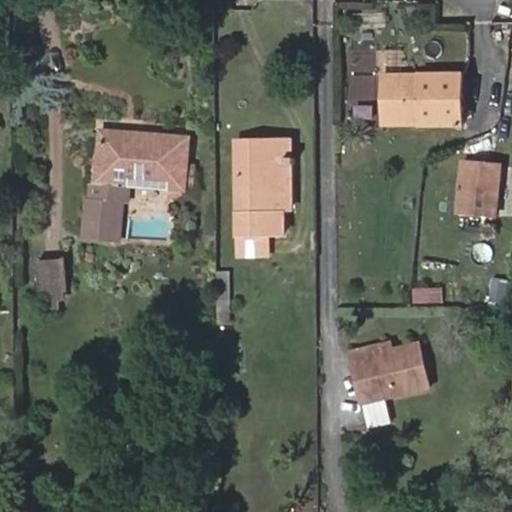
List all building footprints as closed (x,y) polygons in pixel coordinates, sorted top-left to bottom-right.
[(421,85),(385,86),(385,127),(461,125),(461,76),(421,77),(421,85)] [(385,78),(385,86),(421,85),(421,77),(385,78)] [(103,130),(99,183),(134,186),(188,191),(193,138),(103,130)] [(241,235),(288,235),(287,212),(296,211),(294,141),(239,143),(241,235)] [(502,163),(465,163),(466,212),(501,212),(502,163)] [(133,202),(134,186),(99,183),(94,183),(92,199),(88,199),(85,233),(121,236),(124,201),(133,202)] [(61,292),(67,291),(65,260),(41,261),(42,294),(46,294),(47,308),(62,308),(61,292)] [(493,277),(493,306),(510,306),(510,277),(493,277)] [(417,286),(417,304),(445,304),(446,287),(417,286)] [(382,354),(362,359),(371,403),(437,388),(425,343),(401,349),(400,342),(389,345),(391,352),(382,354)] [(360,351),(362,359),(382,354),(380,346),(360,351)]
